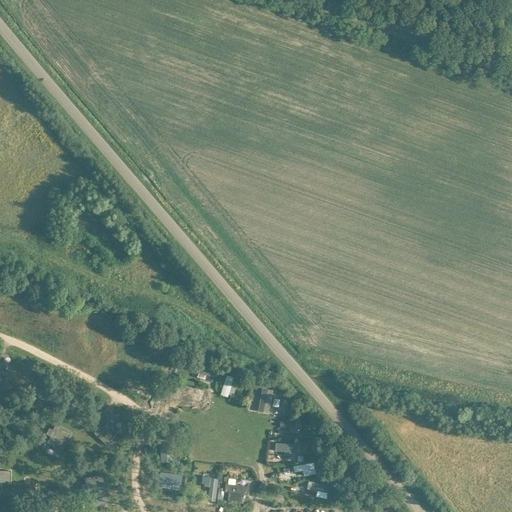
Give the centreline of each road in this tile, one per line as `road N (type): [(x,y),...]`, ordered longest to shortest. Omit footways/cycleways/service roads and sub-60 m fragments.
road 1 (unclassified): [(417,511),(0,26)]
road 2 (track): [(146,511),(151,422),(0,339)]
road 3 (tertiary): [(511,69),(314,0)]
